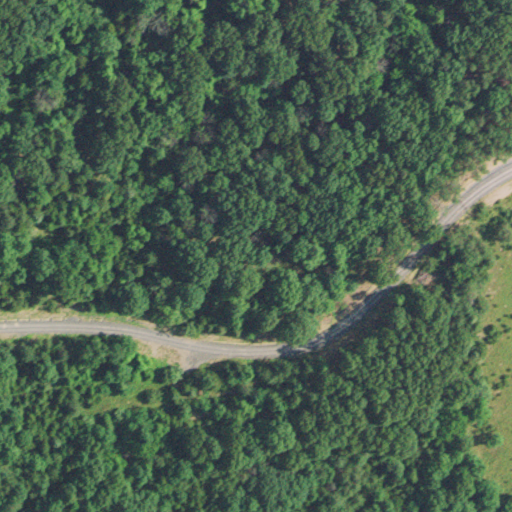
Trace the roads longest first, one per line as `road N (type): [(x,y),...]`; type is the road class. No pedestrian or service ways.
road 1 (track): [(109,511),(181,464),(468,194),(511,173)]
road 2 (track): [(288,357),(132,342),(0,343)]
